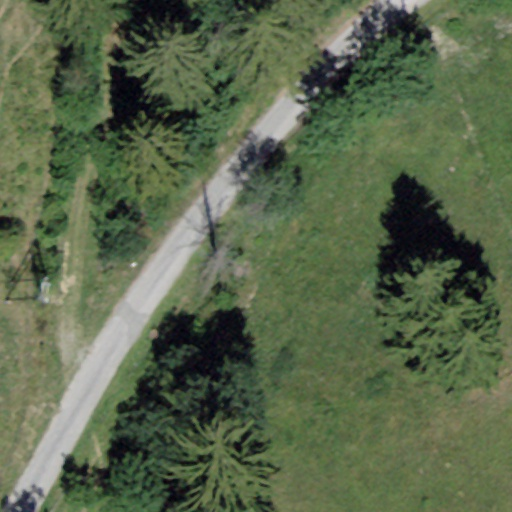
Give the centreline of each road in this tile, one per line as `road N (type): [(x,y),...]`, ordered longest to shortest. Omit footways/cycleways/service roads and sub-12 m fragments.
road 1 (residential): [(418,0),(339,61),(136,311),(77,402)]
road 2 (track): [(77,402),(62,252),(140,0)]
road 3 (residential): [(8,511),(77,402)]
